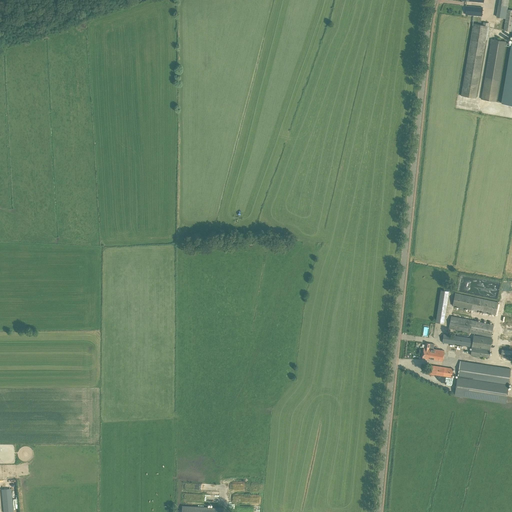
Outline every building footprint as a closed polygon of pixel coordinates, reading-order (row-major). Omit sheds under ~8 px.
[(499,0),(497,17),(505,18),(507,0),(499,0)] [(483,7),(466,6),(465,15),(482,16),(483,7)] [(481,64),(488,23),(483,22),(483,25),(473,23),(466,64),(461,95),(476,98),(481,64)] [(511,105),(511,37),(501,103),(511,105)] [(502,64),(506,42),(491,39),(487,64),(481,99),(496,101),(502,64)] [(444,323),(449,291),(440,289),(435,322),(444,323)] [(496,314),(498,302),(455,293),(453,305),(496,314)] [(493,325),(451,316),(449,328),(491,337),(493,325)] [(471,338),(443,334),(442,342),(470,346),(471,338)] [(491,338),(473,335),(471,355),(489,358),(491,338)] [(442,361),(444,350),(434,348),(434,344),(424,343),(422,358),(442,361)] [(510,369),(460,361),(455,394),(505,402),(510,369)] [(452,377),(453,368),(430,365),(428,374),(452,377)] [(11,488),(2,489),(4,511),(12,511),(14,511),(11,488)]
